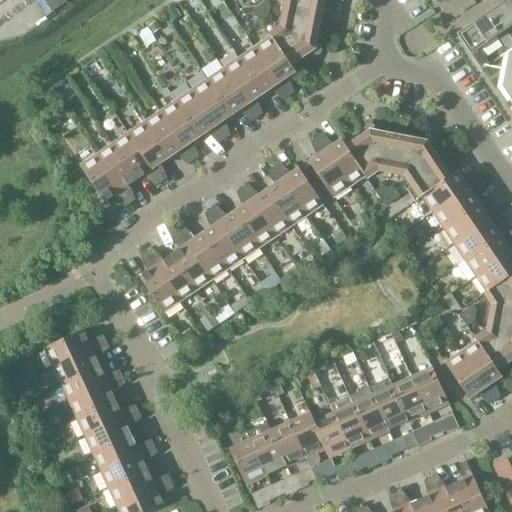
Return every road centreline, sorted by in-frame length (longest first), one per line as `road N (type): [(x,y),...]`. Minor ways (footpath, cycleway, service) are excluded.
road 1 (residential): [(212,511),(95,264),(383,63)]
road 2 (residential): [(291,511),(511,417)]
road 3 (residential): [(383,63),(434,72),(486,146)]
